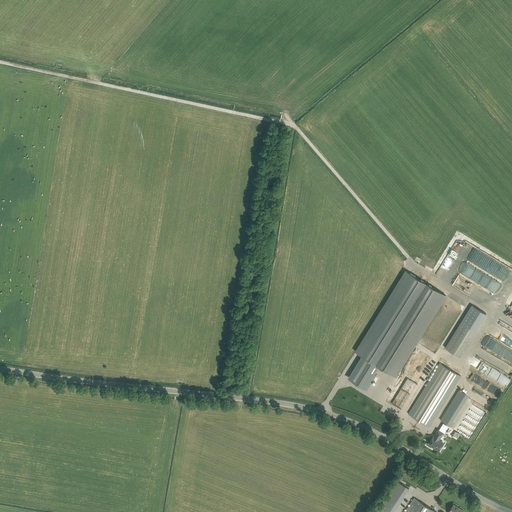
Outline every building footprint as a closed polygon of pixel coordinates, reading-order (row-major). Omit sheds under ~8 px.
[(406,270),(356,350),(363,354),(349,376),(365,386),(369,379),(371,380),(375,375),(373,374),(378,365),(395,376),(445,295),(406,270)] [(460,357),(476,331),(461,322),(445,347),(460,357)] [(409,414),(429,427),(461,376),(440,363),(409,414)] [(399,378),(388,395),(385,400),(400,409),(403,404),(413,387),(399,378)] [(449,425),(460,408),(451,402),(441,420),(449,425)] [(443,433),(438,430),(435,434),(436,434),(434,437),(433,436),(429,444),(432,446),(433,445),(439,449),(443,443),(439,440),(443,433)] [(394,484),(383,502),(395,510),(409,488),(400,482),(397,486),(394,484)] [(436,511),(415,498),(405,511),(436,511)]
